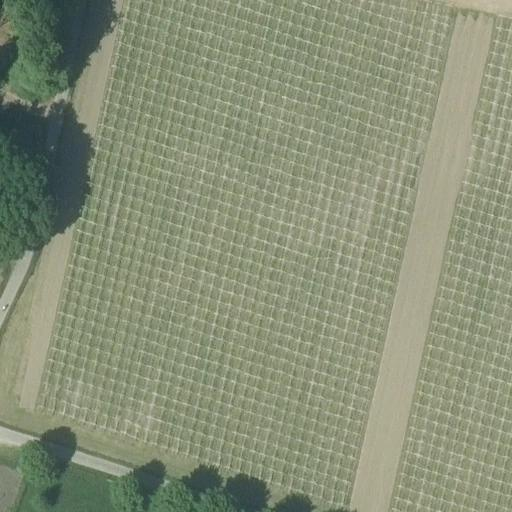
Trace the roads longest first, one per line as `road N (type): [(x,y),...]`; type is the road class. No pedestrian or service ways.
road 1 (track): [(0,314),(31,249),(79,0)]
road 2 (track): [(0,436),(232,511)]
